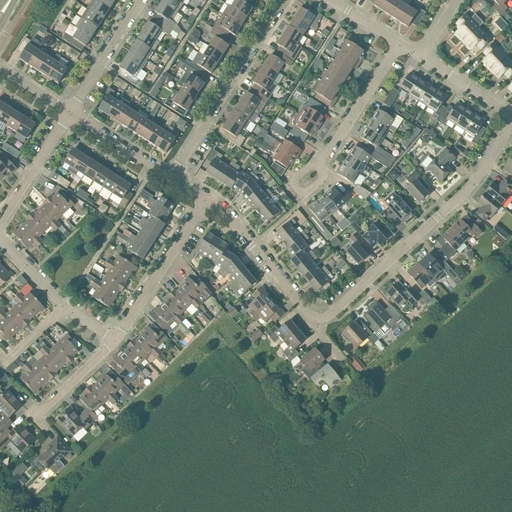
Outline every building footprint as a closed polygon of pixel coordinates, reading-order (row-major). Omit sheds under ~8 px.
[(70,11),(76,2),(73,0),(70,0),(66,8),(70,11)] [(93,0),(92,0),(87,9),(103,19),(109,10),(93,0)] [(113,0),(93,0),(109,10),(115,1),(113,0)] [(180,2),(176,0),(163,0),(161,3),(174,12),(177,14),(178,14),(184,5),(183,4),(180,2)] [(239,0),(234,9),(233,9),(247,18),(253,8),(240,0),(239,0)] [(388,0),(367,0),(374,4),(373,5),(382,11),(388,0)] [(388,0),(382,11),(391,16),(400,2),(396,0),(388,0)] [(492,0),(496,3),(491,7),(500,16),(506,22),(511,18),(504,11),(508,8),(503,4),(507,0),(492,0)] [(391,16),(399,22),(408,8),(400,2),(391,16)] [(172,22),(177,14),(174,12),(161,3),(155,13),(163,18),(160,23),(172,30),(176,24),(172,22)] [(316,31),(317,29),(317,24),(323,16),(313,10),(304,4),(295,18),(309,27),(316,31)] [(241,27),(247,18),(233,9),(234,9),(228,5),(222,15),(228,18),(241,27)] [(399,22),(408,27),(411,23),(417,27),(426,13),(420,9),(417,13),(408,8),(399,22)] [(98,28),(103,19),(87,9),(81,18),(85,20),(98,28)] [(235,36),(241,27),(222,15),(216,24),(217,24),(213,29),(227,38),(230,33),(235,36)] [(478,28),(483,23),(475,15),(470,19),(466,15),(457,24),(461,28),(456,33),(464,42),(478,28)] [(81,18),(75,27),(79,29),(92,38),(98,28),(85,20),(81,18)] [(309,27),(295,18),(290,27),(289,26),(290,27),(289,27),(303,35),(302,36),(303,36),(309,27)] [(149,22),(143,32),(156,40),(162,31),(169,36),(172,30),(160,23),(157,28),(149,22)] [(297,44),(302,36),(303,35),(289,27),(290,27),(289,26),(283,36),(297,44)] [(491,41),(478,28),(464,42),(472,50),(477,45),(481,50),(491,41)] [(86,47),(92,38),(79,29),(73,38),(66,33),(62,39),(81,51),(85,46),(86,47)] [(224,43),(227,38),(213,29),(210,34),(215,38),(209,47),(223,56),(229,46),(224,43)] [(156,40),(143,32),(137,41),(154,52),(160,43),(156,40)] [(344,39),(348,42),(351,38),(352,36),(348,32),(343,39),(344,39)] [(501,34),(496,39),(499,43),(504,38),(501,34)] [(277,45),(280,47),(277,52),(293,62),(302,48),(297,44),(283,36),(277,45)] [(36,45),(34,48),(29,45),(31,41),(26,38),(18,51),(23,54),(19,59),(29,65),(38,51),(41,48),(36,45)] [(348,42),(344,39),(338,49),(360,64),(364,58),(361,56),(364,52),(359,49),(354,45),(348,42)] [(148,61),(154,52),(137,41),(131,50),(148,61)] [(483,62),(491,70),(506,57),(493,43),(484,52),(488,57),(483,62)] [(204,44),(198,53),(203,56),(217,65),(223,56),(209,47),(204,44)] [(80,54),(68,47),(65,52),(77,59),(80,54)] [(331,60),(351,72),(353,68),(356,70),(360,64),(338,49),(331,60)] [(142,70),(148,61),(131,50),(125,59),(142,70),(142,69),(142,70)] [(29,65),(39,72),(48,57),(38,51),(29,65)] [(274,57),(271,55),(265,64),(278,73),(284,64),(290,67),(293,62),(277,52),(274,57)] [(189,67),(204,76),(207,71),(211,74),(217,65),(203,56),(198,53),(192,63),(189,67)] [(53,60),(48,57),(39,72),(48,78),(58,63),(61,58),(61,57),(57,55),(53,60)] [(511,75),(511,63),(506,57),(491,70),(499,79),(504,74),(509,78),(511,75)] [(58,63),(48,78),(58,84),(68,70),(64,68),(68,62),(61,58),(58,63)] [(136,78),(142,70),(125,59),(119,68),(121,70),(118,75),(135,86),(139,80),(136,78)] [(325,70),(347,84),(351,78),(348,76),(351,72),(331,60),(325,70)] [(204,76),(189,67),(184,64),(180,69),(186,72),(180,81),(199,93),(205,84),(200,81),(204,76)] [(265,64),(259,73),(273,82),(278,73),(265,64)] [(347,84),(325,70),(318,80),(337,93),(340,88),(343,90),(347,84)] [(255,84),(252,89),(268,100),(278,85),(273,82),(259,73),(253,83),(255,84)] [(400,89),(409,95),(420,79),(410,73),(400,89)] [(409,95),(418,101),(429,85),(420,79),(409,95)] [(337,93),(318,80),(311,90),(317,94),(323,98),(328,101),(334,105),(338,98),(335,97),(337,93)] [(180,81),(178,85),(183,88),(179,94),(193,102),(199,93),(180,81)] [(418,101),(427,107),(438,91),(429,85),(418,101)] [(112,98),(113,97),(115,92),(109,88),(104,96),(106,98),(99,110),(109,116),(118,102),(112,98)] [(383,103),(383,104),(390,108),(393,103),(400,93),(393,88),(383,103)] [(247,93),(241,102),(254,111),(259,114),(260,114),(265,105),(268,100),(252,89),(249,94),(247,93)] [(438,91),(427,107),(436,113),(437,113),(441,105),(447,96),(438,91)] [(189,108),(193,102),(176,92),(170,100),(168,99),(164,104),(185,118),(190,109),(189,108)] [(121,98),(118,102),(109,116),(118,122),(127,108),(130,104),(121,98)] [(303,105),(298,114),(319,128),(322,123),(320,122),(323,117),(321,116),(326,109),(310,98),(305,106),(303,105)] [(248,120),(251,122),(253,123),(259,114),(254,111),(241,102),(235,111),(234,110),(235,111),(248,120)] [(441,117),(438,122),(445,126),(448,120),(456,125),(467,109),(457,103),(454,109),(449,105),(446,109),(441,117)] [(16,112),(7,106),(0,116),(0,129),(4,132),(7,126),(7,127),(16,112)] [(137,114),(127,108),(118,122),(128,128),(137,114)] [(476,115),(467,109),(456,125),(465,131),(476,115)] [(248,120),(235,111),(234,110),(228,120),(242,129),(242,128),(246,131),(251,122),(248,120)] [(378,110),(372,119),(387,128),(389,129),(395,133),(397,130),(395,128),(391,126),(395,120),(378,110)] [(26,118),(16,112),(7,127),(17,133),(26,118)] [(147,120),(137,114),(128,128),(137,135),(147,120)] [(293,126),(294,127),(290,133),(302,141),(307,133),(311,136),(314,132),(316,133),(319,128),(298,114),(294,119),(293,123),(293,126)] [(441,117),(435,114),(432,118),(438,122),(441,117)] [(476,115),(465,131),(474,137),(471,142),(476,146),(485,132),(480,129),(485,121),(476,115)] [(36,125),(26,118),(17,133),(27,139),(36,125)] [(372,119),(366,128),(367,128),(383,139),(389,129),(387,128),(372,119)] [(156,126),(147,120),(137,135),(147,141),(156,126)] [(242,129),(228,120),(225,126),(222,124),(217,133),(222,136),(221,136),(240,148),(246,139),(239,134),(242,129)] [(288,132),(283,128),(275,123),(270,130),(284,139),(288,132)] [(156,126),(147,141),(157,147),(166,133),(169,128),(164,126),(163,127),(163,126),(161,130),(156,126)] [(170,127),(169,128),(166,133),(157,147),(166,153),(176,139),(170,135),(174,129),(170,127)] [(366,128),(360,137),(377,148),(377,147),(383,139),(367,128),(366,128)] [(263,129),(257,138),(263,141),(264,140),(267,135),(268,133),(266,131),(263,129)] [(221,137),(217,142),(223,145),(226,140),(221,137)] [(277,141),(273,146),(295,160),(298,155),(296,154),(299,149),(286,141),(283,145),(277,141)] [(273,146),(273,147),(264,142),(259,150),(269,156),(272,152),(276,155),(273,160),(287,168),(290,164),(292,165),(295,160),(273,146)] [(9,145),(5,151),(17,159),(21,153),(9,145)] [(355,146),(349,156),(365,166),(371,158),(371,157),(355,146)] [(377,148),(374,152),(392,164),(396,159),(377,147),(377,148)] [(67,170),(72,173),(83,155),(74,149),(67,160),(64,163),(70,167),(67,170)] [(437,158),(427,169),(441,182),(451,171),(447,167),(455,158),(445,149),(437,158)] [(371,157),(371,158),(389,169),(392,164),(374,152),(371,157)] [(224,164),(219,161),(223,156),(218,153),(206,173),(215,178),(224,164)] [(93,161),(83,155),(72,173),(76,176),(79,172),(84,176),(93,161)] [(349,156),(343,165),(359,175),(363,169),(369,174),(371,170),(365,166),(349,156)] [(0,161),(0,176),(7,170),(12,175),(17,169),(6,157),(0,162),(0,161)] [(84,176),(94,182),(103,168),(93,161),(84,176)] [(215,178),(223,184),(236,165),(232,162),(228,167),(224,164),(215,178)] [(274,162),(270,169),(281,177),(286,170),(274,162)] [(223,184),(232,190),(233,188),(241,175),(236,172),(240,167),(236,165),(223,184)] [(343,165),(337,174),(353,184),(354,184),(356,186),(357,185),(360,186),(365,179),(359,175),(343,165)] [(94,182),(103,188),(112,174),(103,168),(94,182)] [(415,171),(406,179),(411,186),(407,190),(420,204),(429,195),(425,191),(430,187),(424,181),(425,181),(415,171)] [(256,176),(252,173),(248,177),(242,173),(241,175),(233,188),(241,193),(256,176)] [(122,180),(112,174),(103,188),(113,194),(122,180)] [(64,186),(67,181),(60,176),(56,182),(64,186)] [(247,201),(260,190),(255,184),(259,179),(256,176),(241,193),(247,201)] [(382,182),(377,179),(373,184),(377,187),(382,182)] [(122,180),(113,194),(122,200),(119,205),(124,209),(133,195),(128,192),(132,186),(122,180)] [(486,193),(501,206),(511,195),(509,193),(511,189),(511,186),(504,180),(498,188),(494,184),(486,193)] [(356,186),(353,191),(366,200),(371,194),(360,186),(357,185),(356,186)] [(334,187),(326,195),(338,209),(346,202),(334,187)] [(83,199),(86,193),(80,189),(76,195),(83,199)] [(147,193),(143,190),(139,196),(143,199),(147,193)] [(254,208),(272,194),(268,190),(263,193),(260,190),(247,201),(254,208)] [(47,199),(62,216),(71,207),(74,205),(69,199),(66,202),(58,193),(52,198),(51,196),(47,199)] [(492,218),(501,206),(486,193),(478,203),(483,206),(476,214),(485,221),(490,216),(492,218)] [(260,216),(273,205),(270,201),(274,197),(272,194),(254,208),(260,216)] [(326,195),(317,201),(330,216),(338,209),(326,195)] [(385,210),(380,215),(390,226),(395,221),(392,218),(396,215),(401,221),(411,212),(410,211),(412,208),(399,195),(397,197),(388,206),(391,209),(387,213),(385,210)] [(174,206),(160,197),(157,202),(152,199),(149,203),(169,215),(174,206)] [(45,205),(40,209),(58,229),(61,226),(56,221),(62,216),(47,199),(43,203),(45,205)] [(330,216),(317,201),(309,208),(321,223),(330,216)] [(149,203),(147,207),(152,210),(149,215),(151,216),(163,224),(169,215),(149,203)] [(273,205),(260,216),(267,224),(280,213),(284,209),(281,205),(277,209),(273,205)] [(29,216),(45,232),(51,227),(56,231),(58,229),(40,209),(35,214),(33,212),(29,216)] [(29,216),(26,219),(28,221),(22,226),(41,245),(44,243),(39,238),(45,232),(29,216)] [(160,234),(165,225),(163,224),(151,216),(148,220),(143,217),(140,221),(160,234)] [(352,216),(347,220),(348,221),(351,225),(355,221),(356,221),(352,216)] [(140,233),(154,242),(160,234),(140,221),(137,219),(134,223),(138,225),(143,229),(140,233)] [(295,231),(291,227),(296,223),(293,219),(275,234),(282,242),(295,231)] [(461,220),(452,229),(464,243),(473,235),(476,238),(482,233),(473,224),(468,228),(461,220)] [(351,225),(350,225),(355,230),(360,226),(355,221),(351,225)] [(377,242),(380,246),(392,235),(380,221),(368,232),(369,234),(364,238),(372,246),(377,242)] [(503,230),(497,224),(492,229),(499,235),(503,230)] [(22,226),(17,231),(16,229),(12,233),(27,249),(33,243),(38,248),(41,245),(22,226)] [(452,229),(442,237),(441,235),(436,240),(441,246),(438,250),(446,259),(449,255),(452,258),(458,253),(456,251),(464,243),(452,229)] [(124,233),(123,234),(134,242),(148,251),(154,242),(140,233),(138,236),(137,238),(125,230),(124,233)] [(327,230),(323,235),(328,241),(333,237),(327,230)] [(295,231),(282,242),(288,250),(306,235),(303,231),(298,235),(295,231)] [(120,235),(119,237),(132,246),(129,250),(143,260),(148,251),(134,242),(123,234),(121,233),(120,235)] [(218,240),(208,233),(196,252),(206,259),(218,240)] [(356,244),(347,252),(349,255),(348,257),(347,259),(347,261),(349,263),(351,264),(353,263),(355,261),(358,265),(368,257),(359,247),(363,243),(355,234),(350,239),(356,244)] [(288,250),(295,257),(295,258),(303,251),(308,247),(304,243),(309,239),(306,235),(288,250)] [(500,238),(498,236),(492,243),(499,249),(505,242),(503,240),(500,238)] [(336,237),(329,243),(334,249),(337,246),(338,241),(336,237)] [(217,265),(226,251),(229,246),(218,240),(206,259),(217,265)] [(217,265),(220,268),(217,273),(220,276),(236,258),(226,251),(217,265)] [(295,258),(295,257),(290,261),(297,269),(315,254),(312,251),(307,255),(303,251),(295,258)] [(297,269),(303,277),(316,266),(313,262),(318,258),(315,254),(297,269)] [(449,267),(444,272),(429,255),(419,265),(434,281),(445,275),(446,274),(453,282),(458,277),(458,276),(449,267)] [(129,277),(133,271),(135,272),(137,268),(119,256),(114,263),(108,260),(106,263),(129,277)] [(231,278),(244,267),(236,258),(220,276),(223,278),(228,274),(231,278)] [(343,259),(338,264),(343,269),(348,265),(343,259)] [(105,276),(124,289),(127,284),(125,283),(129,277),(106,263),(104,266),(110,270),(105,276)] [(434,281),(419,265),(408,274),(422,289),(426,285),(430,288),(435,283),(434,281)] [(316,266),(303,277),(310,285),(328,270),(325,266),(320,270),(316,266)] [(250,275),(244,267),(231,278),(234,282),(229,286),(232,290),(250,275)] [(4,269),(0,272),(0,288),(14,276),(10,272),(8,274),(4,269)] [(310,285),(317,293),(330,282),(326,278),(331,274),(328,270),(310,285)] [(462,273),(458,276),(458,277),(462,281),(466,277),(462,273)] [(88,274),(86,278),(93,283),(95,280),(96,279),(88,274)] [(21,275),(17,279),(17,280),(21,284),(26,280),(21,275)] [(244,294),(257,283),(250,275),(232,290),(235,293),(240,289),(244,294)] [(116,297),(120,291),(122,293),(124,289),(105,276),(101,283),(95,280),(93,283),(116,297)] [(186,282),(181,287),(199,307),(202,304),(197,299),(203,294),(208,299),(212,295),(207,290),(208,289),(199,280),(195,284),(188,277),(185,281),(186,282)] [(116,297),(93,283),(91,286),(97,290),(92,297),(111,309),(114,305),(112,303),(116,297)] [(418,295),(412,288),(407,292),(399,283),(387,293),(400,307),(401,310),(403,313),(407,313),(410,312),(412,310),(412,306),(421,299),(418,295)] [(181,287),(172,296),(186,310),(192,304),(197,309),(199,307),(181,287)] [(252,311),(250,313),(253,317),(256,315),(258,314),(272,302),(268,297),(270,296),(262,287),(253,295),(257,300),(251,305),(254,309),(252,311)] [(423,290),(418,295),(421,299),(427,305),(432,300),(423,290)] [(35,316),(40,311),(42,313),(45,309),(30,293),(24,299),(19,294),(16,296),(35,316)] [(16,296),(14,299),(18,304),(12,310),(28,326),(31,322),(30,321),(35,316),(16,296)] [(172,296),(163,304),(182,323),(185,321),(180,316),(186,310),(172,296)] [(256,315),(253,317),(257,321),(259,319),(261,318),(265,322),(271,317),(275,322),(285,314),(277,305),(276,306),(272,302),(258,314),(256,315)] [(372,311),(366,317),(373,324),(370,327),(376,334),(380,330),(385,335),(399,322),(403,319),(397,313),(391,305),(391,306),(393,308),(387,313),(377,302),(370,309),(372,311)] [(182,323),(163,304),(158,309),(157,307),(153,310),(160,317),(155,322),(164,331),(174,321),(179,326),(182,323)] [(238,313),(234,308),(228,313),(232,318),(238,313)] [(12,310),(6,315),(2,310),(0,311),(0,314),(17,332),(22,327),(24,329),(28,326),(12,310)] [(212,320),(205,313),(201,317),(207,324),(212,320)] [(0,314),(0,319),(1,320),(0,321),(0,331),(10,343),(14,339),(12,337),(17,332),(0,314)] [(185,321),(182,323),(187,329),(191,326),(185,320),(185,321)] [(280,337),(284,343),(298,331),(290,321),(279,331),(274,325),(266,332),(274,342),(280,337)] [(403,321),(398,325),(402,329),(407,325),(403,321)] [(182,323),(179,326),(184,331),(187,329),(182,323)] [(344,334),(342,336),(347,342),(349,340),(357,348),(368,338),(373,345),(378,340),(371,332),(366,326),(361,330),(360,329),(354,323),(343,333),(344,334)] [(141,337),(159,356),(162,353),(157,348),(168,338),(159,329),(155,333),(148,326),(144,330),(146,332),(141,337)] [(253,343),(263,334),(258,330),(248,338),(253,343)] [(306,340),(298,331),(284,343),(288,348),(282,352),(290,362),(297,357),(299,355),(295,350),(306,340)] [(56,345),(71,362),(75,358),(73,357),(78,352),(70,342),(73,340),(68,334),(56,345)] [(156,359),(159,356),(141,337),(132,345),(146,359),(152,354),(156,359)] [(56,345),(50,351),(45,346),(42,349),(61,368),(66,363),(68,365),(71,362),(56,345)] [(132,345),(123,353),(142,372),(144,370),(140,365),(146,359),(132,345)] [(38,362),(54,378),(57,375),(56,373),(61,368),(42,349),(40,351),(44,356),(38,362)] [(311,379),(325,367),(322,363),(324,360),(315,349),(301,361),(306,367),(302,371),(310,380),(311,379)] [(139,375),(142,372),(123,353),(118,358),(117,356),(113,360),(119,367),(115,371),(124,380),(134,370),(139,375)] [(24,354),(19,358),(23,362),(28,358),(24,354)] [(354,354),(350,358),(360,370),(364,366),(354,354)] [(297,357),(290,362),(294,367),(301,361),(297,357)] [(38,362),(32,368),(28,363),(25,365),(43,385),(49,380),(50,382),(54,378),(38,362)] [(25,365),(22,368),(27,373),(21,379),(36,395),(40,391),(38,390),(43,385),(25,365)] [(328,365),(325,367),(311,379),(318,387),(325,382),(331,389),(341,380),(328,365)] [(144,370),(142,372),(146,377),(150,374),(145,369),(144,370)] [(97,383),(116,402),(119,400),(114,395),(124,385),(116,375),(111,380),(105,372),(101,376),(103,378),(97,383)] [(0,388),(10,379),(6,375),(0,374),(0,388)] [(113,405),(116,402),(97,383),(92,388),(91,386),(87,389),(102,405),(108,400),(113,405)] [(2,434),(13,423),(8,418),(21,406),(7,391),(5,393),(0,389),(0,388),(0,407),(8,416),(0,423),(0,433),(1,435),(2,434)] [(88,408),(84,412),(94,422),(98,418),(97,417),(101,413),(98,410),(102,405),(87,389),(83,393),(85,394),(80,399),(88,408)] [(323,401),(317,406),(320,409),(326,404),(323,401)] [(88,427),(94,422),(84,412),(79,417),(70,407),(57,420),(73,437),(86,425),(88,427)] [(11,433),(7,437),(10,440),(22,453),(35,441),(20,425),(11,433)] [(0,435),(0,450),(9,442),(2,434),(1,435),(0,435)] [(59,460),(64,456),(66,458),(72,452),(58,437),(52,443),(53,445),(39,458),(42,461),(40,462),(46,468),(48,467),(50,469),(55,475),(64,466),(59,460)] [(21,463),(9,474),(15,480),(27,468),(21,463)]
